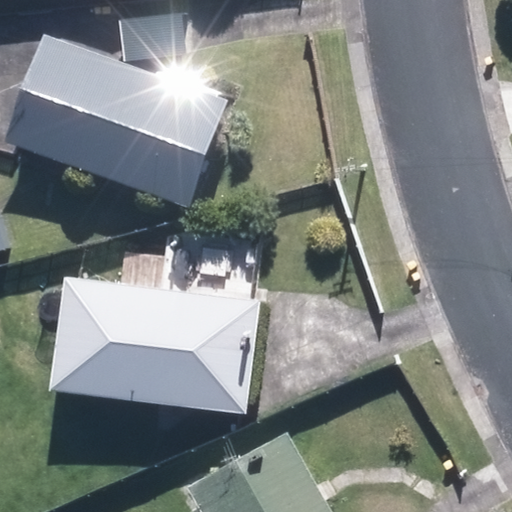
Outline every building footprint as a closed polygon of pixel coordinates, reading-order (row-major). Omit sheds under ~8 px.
[(125,19),(129,56),(187,51),(184,14),(125,19)] [(18,136),(193,198),(230,97),(56,33),(18,136)] [(0,214),(0,250),(9,248),(1,214),(0,214)] [(265,239),(175,234),(173,270),(263,275),(265,239)] [(58,378),(244,399),(257,291),(71,270),(58,378)] [(197,494),(207,511),(330,511),(291,442),(197,494)]
